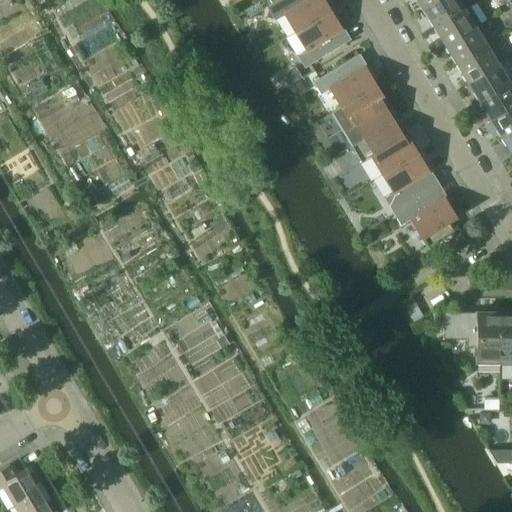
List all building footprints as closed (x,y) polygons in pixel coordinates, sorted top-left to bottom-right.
[(58,0),(48,0),(47,1),(53,11),(62,6),(58,0)] [(283,14),(294,32),(329,11),(323,0),(278,0),(266,7),(274,20),(283,14)] [(416,0),(422,9),(436,0),(416,0)] [(436,0),(422,9),(433,27),(468,5),(470,5),(467,0),(436,0)] [(433,27),(444,45),(480,24),(468,5),(433,27)] [(329,11),(294,32),(305,50),(296,55),(304,68),(345,43),(338,31),(341,29),(329,11)] [(444,45),(456,64),(486,45),(480,36),(485,33),(480,24),(444,45)] [(456,64),(467,82),(497,64),(504,59),(494,41),(486,45),(456,64)] [(329,89),(340,107),(370,88),(375,85),(364,66),(360,68),(354,57),(312,82),(320,94),(329,89)] [(467,82),(478,101),(508,82),(497,64),(467,82)] [(295,68),(281,76),(287,86),(301,78),(295,68)] [(40,78),(27,85),(34,98),(48,90),(40,78)] [(490,119),(511,105),(511,80),(508,82),(478,101),(490,119)] [(287,89),(293,99),(305,92),(299,82),(287,89)] [(342,130),(352,146),(392,121),(384,106),(387,104),(375,85),(370,88),(340,107),(331,112),(342,130)] [(511,105),(490,119),(501,137),(511,130),(511,105)] [(370,156),(381,174),(416,153),(405,134),(402,136),(392,121),(352,146),(361,162),(370,156)] [(511,130),(501,137),(511,155),(511,130)] [(153,145),(138,153),(145,164),(160,156),(153,145)] [(383,198),(392,213),(434,188),(425,173),(428,172),(416,153),(381,174),(392,192),(383,198)] [(123,177),(108,186),(113,196),(129,186),(123,177)] [(179,182),(168,189),(173,198),(185,191),(179,182)] [(93,183),(80,191),(90,208),(103,200),(93,183)] [(434,188),(392,213),(400,225),(409,220),(420,238),(422,237),(427,247),(453,231),(447,222),(456,217),(444,197),(440,199),(434,188)] [(402,260),(389,268),(398,282),(411,274),(402,260)] [(196,298),(186,304),(190,312),(201,306),(196,298)] [(423,316),(417,306),(406,312),(412,323),(423,316)] [(443,316),(442,339),(466,339),(466,347),(476,347),(476,356),(474,356),(474,357),(476,357),(476,363),(474,363),(474,365),(499,365),(500,310),(484,310),(484,313),(453,312),(453,316),(443,316)] [(511,310),(500,310),(499,365),(511,364),(511,310)] [(206,313),(196,319),(200,325),(210,318),(206,313)] [(477,425),(489,425),(490,413),(478,413),(477,425)] [(304,419),(295,424),(302,435),(311,430),(304,419)] [(511,464),(511,450),(511,449),(487,450),(496,464),(511,464)] [(226,450),(216,455),(222,465),(232,459),(226,450)] [(0,488),(2,487),(13,506),(42,489),(28,467),(15,475),(8,465),(0,469),(0,488)] [(42,490),(13,506),(16,511),(52,511),(54,511),(53,509),(56,508),(50,497),(47,498),(42,490)]
